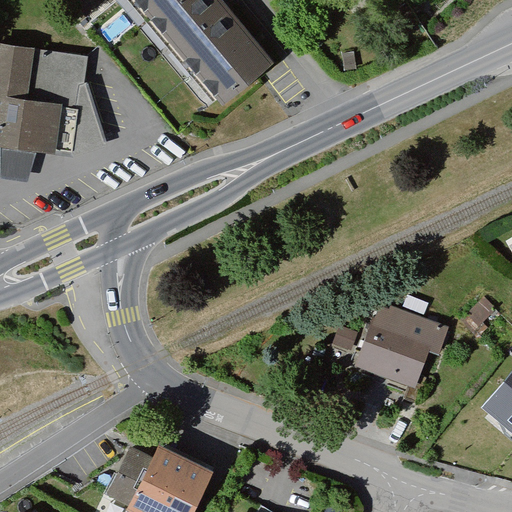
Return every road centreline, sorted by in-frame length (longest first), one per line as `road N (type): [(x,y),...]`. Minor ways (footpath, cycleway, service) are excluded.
road 1 (tertiary): [(406,487),(161,381)]
road 2 (secondary): [(130,225),(350,120)]
road 3 (residential): [(161,381),(0,483)]
road 4 (secondary): [(350,120),(511,46)]
road 5 (tertiary): [(161,381),(133,347),(123,318),(119,286),(130,225)]
road 6 (residential): [(350,120),(253,0)]
road 7 (secondary): [(0,284),(130,225)]
